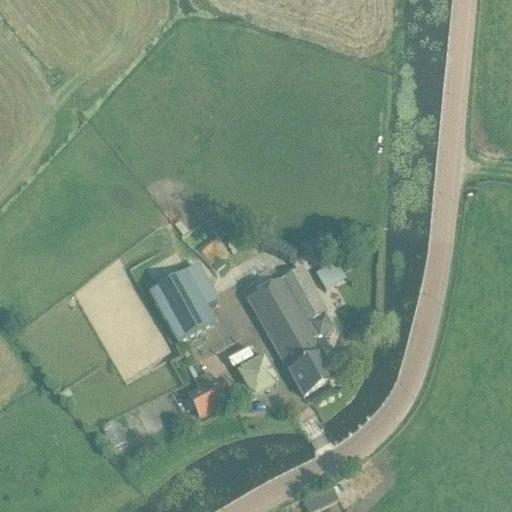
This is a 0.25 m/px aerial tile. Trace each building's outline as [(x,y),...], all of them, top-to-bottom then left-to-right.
[(346,261),(337,266),(342,274),(351,269),(346,261)] [(279,284),(246,302),(302,400),(335,381),(313,342),(333,331),(300,272),(279,284)] [(184,276),(146,298),(175,349),(213,326),(184,276)] [(252,401),(279,385),(263,358),(236,374),(252,401)] [(197,394),(188,398),(200,420),(231,405),(220,382),(213,386),(208,377),(193,385),(197,394)] [(114,424),(102,430),(112,452),(125,446),(114,424)] [(305,511),(317,511),(337,503),(329,487),(300,501),(305,511)]
